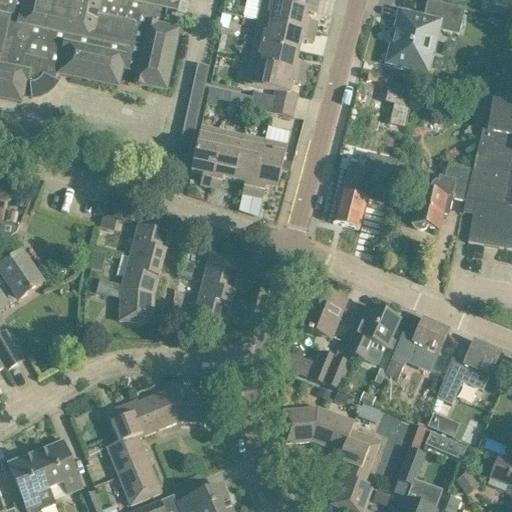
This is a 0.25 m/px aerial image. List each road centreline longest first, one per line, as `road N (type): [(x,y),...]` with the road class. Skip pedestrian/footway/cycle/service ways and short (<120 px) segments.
road 1 (residential): [(290,247),(77,168),(0,155)]
road 2 (residential): [(0,419),(104,365),(254,360)]
road 3 (residential): [(359,0),(290,247)]
road 4 (residential): [(511,340),(290,247)]
road 5 (residential): [(254,360),(272,484),(291,511)]
